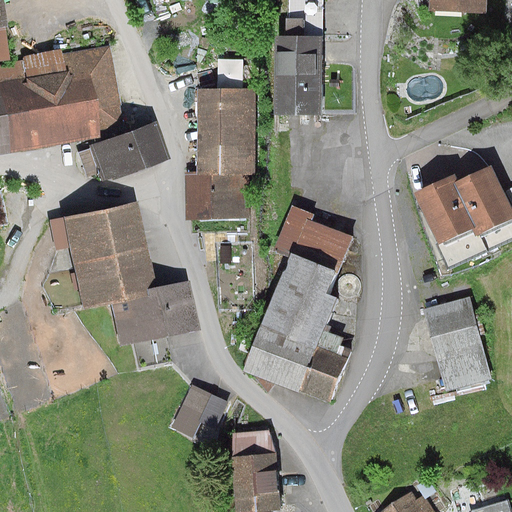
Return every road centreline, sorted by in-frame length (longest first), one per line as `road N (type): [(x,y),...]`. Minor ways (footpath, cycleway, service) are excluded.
road 1 (residential): [(315,457),(214,345),(173,210),(167,136),(108,0)]
road 2 (residential): [(315,457),(373,365),(389,293),(377,157)]
road 3 (track): [(0,170),(173,210)]
road 4 (residential): [(377,157),(366,64),(369,0)]
road 5 (residential): [(377,157),(511,94)]
